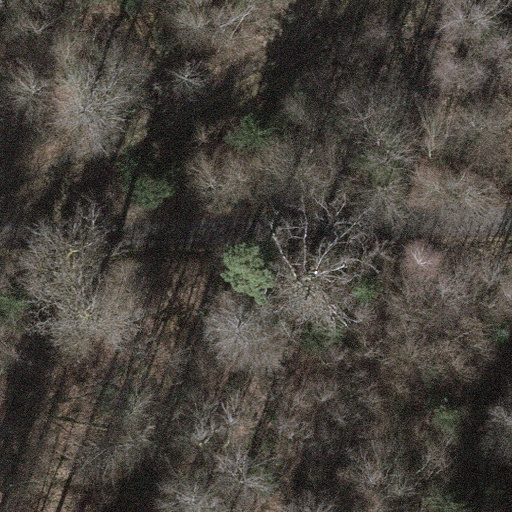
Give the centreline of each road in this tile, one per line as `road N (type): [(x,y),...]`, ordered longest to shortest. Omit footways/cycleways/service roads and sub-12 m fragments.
road 1 (track): [(511,219),(0,227)]
road 2 (track): [(0,203),(402,0)]
